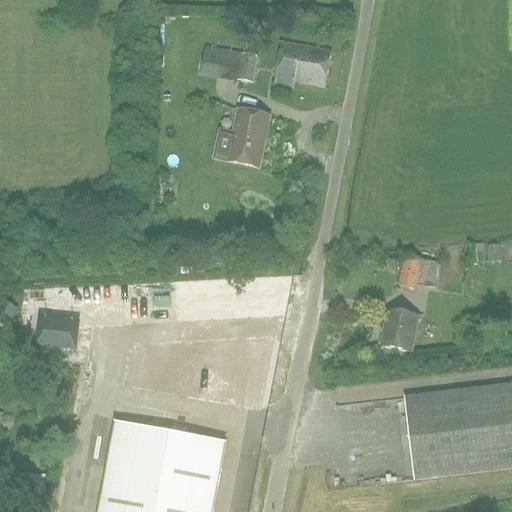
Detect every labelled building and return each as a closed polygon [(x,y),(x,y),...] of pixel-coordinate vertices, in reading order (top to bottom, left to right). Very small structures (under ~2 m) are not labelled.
[(324,89),(331,53),(281,44),(274,86),(293,89),(294,84),(324,89)] [(200,77),(237,83),(253,85),(257,59),(241,56),(204,50),(200,77)] [(213,160),(229,163),(257,169),(268,118),(239,112),(235,134),(219,131),(213,160)] [(470,264),(485,263),(483,246),(469,247),(470,264)] [(487,247),(488,263),(501,262),(500,246),(487,247)] [(433,288),(438,264),(404,258),(398,287),(416,291),(417,285),(433,288)] [(193,293),(145,295),(146,326),(194,324),(193,293)] [(412,354),(418,317),(387,312),(381,349),(412,354)] [(82,323),(45,319),(42,350),(79,354),(82,323)] [(210,382),(210,355),(194,355),(194,382),(210,382)] [(239,400),(243,374),(228,372),(225,398),(239,400)] [(511,384),(404,398),(414,481),(511,468),(511,384)] [(212,511),(225,445),(115,424),(98,511),(212,511)] [(38,496),(54,496),(54,476),(38,476),(38,496)] [(333,477),(334,493),(375,491),(380,493),(375,508),(355,509),(365,511),(396,511),(397,505),(388,502),(395,476),(377,477),(373,488),(337,477),(333,477)]
